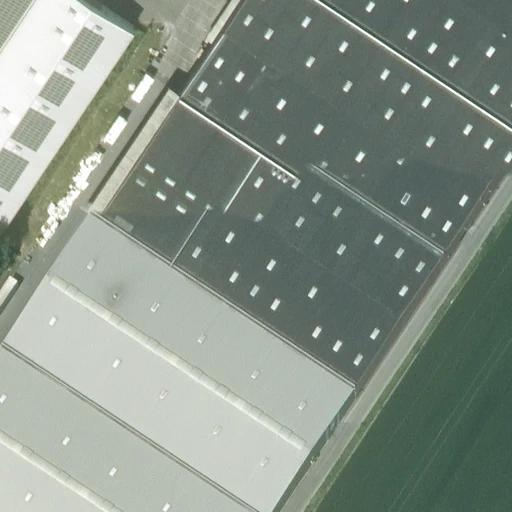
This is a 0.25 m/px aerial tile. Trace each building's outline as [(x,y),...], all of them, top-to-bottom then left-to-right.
[(0,0),(0,45),(30,0),(0,0)] [(91,0),(30,0),(0,45),(0,227),(133,28),(91,0)] [(511,0),(238,0),(90,224),(354,401),(355,401),(511,163),(511,0)] [(280,511),(354,401),(90,224),(1,357),(233,511),(280,511)] [(233,511),(1,357),(0,359),(0,511),(233,511)]
